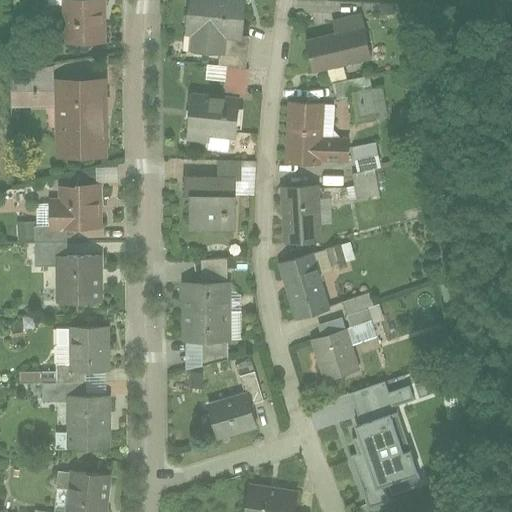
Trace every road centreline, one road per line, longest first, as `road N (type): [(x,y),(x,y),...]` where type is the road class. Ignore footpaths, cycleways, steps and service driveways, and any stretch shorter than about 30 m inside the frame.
road 1 (residential): [(149,488),(137,0)]
road 2 (residential): [(290,0),(266,176),(266,265),(277,338),(314,445)]
road 3 (residential): [(149,488),(314,445)]
